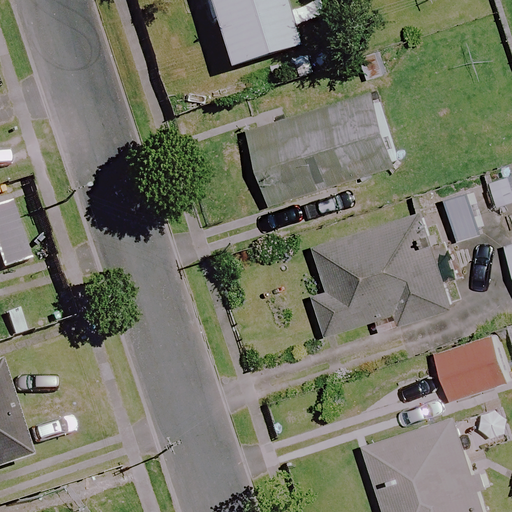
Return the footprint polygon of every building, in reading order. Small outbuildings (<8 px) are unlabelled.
[(292,55),(275,0),(199,0),(222,76),(292,55)] [(392,130),(381,95),(318,114),(315,105),(250,125),(276,208),(396,170),(384,132),(392,130)] [(454,314),(427,219),(319,251),(332,293),(319,297),(331,339),(380,325),(383,335),(454,314)] [(511,387),(511,385),(497,339),(439,358),(454,406),(511,387)] [(0,471),(27,463),(0,382),(0,471)] [(488,511),(458,420),(368,450),(388,511),(488,511)]
